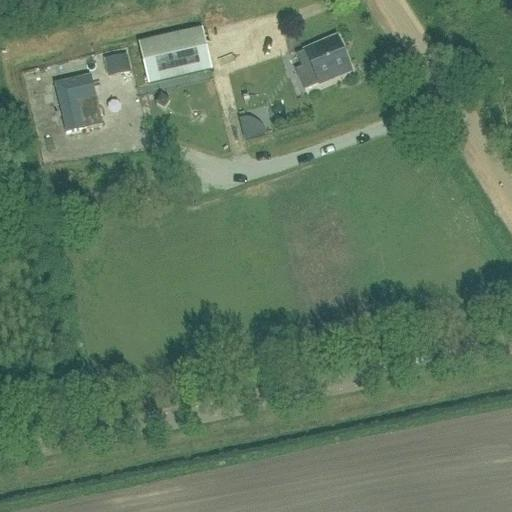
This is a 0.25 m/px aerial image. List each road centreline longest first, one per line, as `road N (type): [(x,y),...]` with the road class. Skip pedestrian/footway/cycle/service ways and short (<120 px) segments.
road 1 (tertiary): [(0,452),(511,344)]
road 2 (unclassified): [(511,199),(387,0)]
